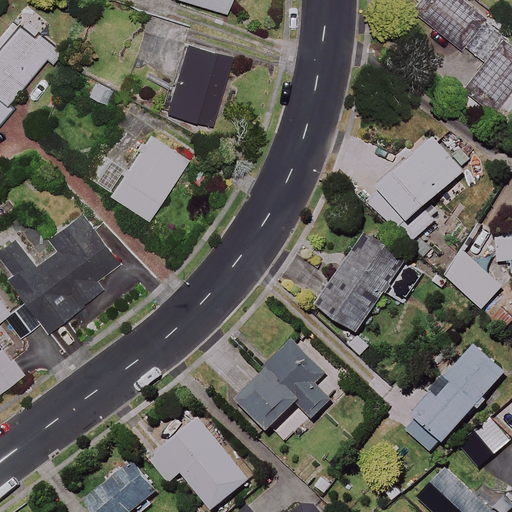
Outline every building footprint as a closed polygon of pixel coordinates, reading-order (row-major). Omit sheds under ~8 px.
[(186,0),(229,13),(233,0),(186,0)] [(511,92),(511,46),(461,0),(423,0),(414,10),(459,51),(464,46),(485,66),(463,90),(491,116),(511,92)] [(22,28),(13,21),(0,36),(0,46),(1,48),(0,49),(0,126),(16,108),(11,104),(48,59),(55,64),(64,52),(27,22),(22,28)] [(233,57),(189,44),(169,112),(212,125),(233,57)] [(98,79),(91,96),(108,103),(115,86),(98,79)] [(190,161),(151,135),(128,169),(108,156),(92,180),(150,219),(190,161)] [(368,198),(409,244),(436,219),(426,208),(465,173),(434,138),(368,198)] [(100,280),(124,265),(84,215),(50,242),(57,252),(38,267),(16,239),(0,251),(0,266),(50,331),(106,289),(100,280)] [(511,234),(497,236),(501,262),(511,260),(511,234)] [(407,263),(366,236),(318,308),(359,335),(407,263)] [(502,289),(465,252),(446,271),(483,308),(502,289)] [(0,322),(12,313),(0,296),(0,393),(26,374),(8,349),(0,355),(0,322)] [(327,376),(293,342),(265,370),(267,372),(238,402),(269,433),(297,404),(313,421),(332,402),(316,386),(327,376)] [(407,430),(431,452),(441,442),(443,445),(507,374),(474,345),(446,376),(453,383),(442,395),(434,388),(412,413),(418,418),(407,430)] [(242,468),(199,418),(151,458),(171,483),(181,474),(203,501),(242,468)] [(511,441),(492,418),(461,445),(481,468),(511,441)] [(433,466),(425,457),(406,473),(414,483),(433,466)] [(133,511),(158,494),(134,463),(86,500),(95,511),(133,511)] [(492,511),(447,469),(420,498),(435,511),(492,511)]
